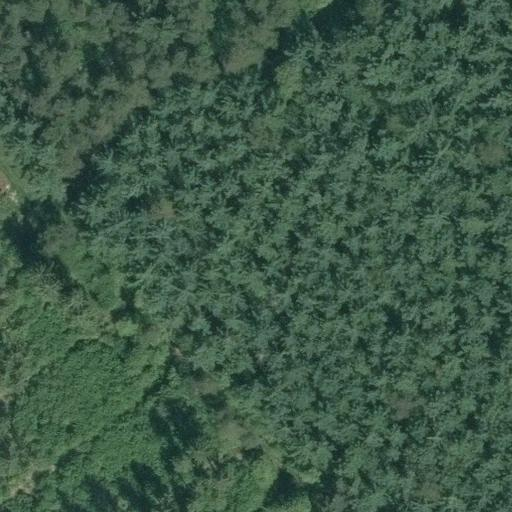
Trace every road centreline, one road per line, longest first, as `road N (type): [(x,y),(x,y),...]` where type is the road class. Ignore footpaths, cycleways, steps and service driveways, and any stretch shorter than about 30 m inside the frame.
road 1 (track): [(324,511),(50,190)]
road 2 (track): [(348,0),(281,46),(176,94),(50,190)]
